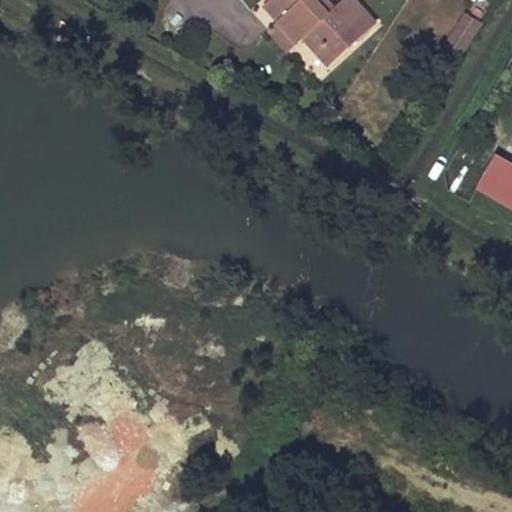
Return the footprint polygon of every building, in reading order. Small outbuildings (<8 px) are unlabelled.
[(326,0),(270,0),(263,6),(278,22),(298,44),(303,39),(329,66),(371,27),(360,15),(364,12),(353,0),(344,0),(334,9),(326,0)] [(375,24),(364,12),(360,15),(371,27),(375,24)] [(298,44),(278,22),(270,30),(289,51),(298,44)] [(398,157),(385,148),(380,155),(393,165),(398,157)] [(511,207),(511,163),(492,153),(473,186),(511,207)]
